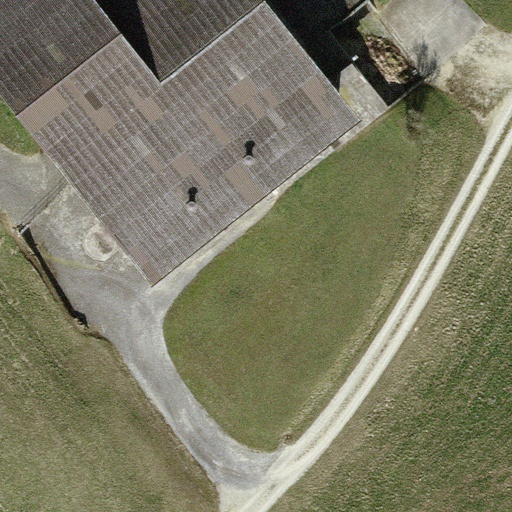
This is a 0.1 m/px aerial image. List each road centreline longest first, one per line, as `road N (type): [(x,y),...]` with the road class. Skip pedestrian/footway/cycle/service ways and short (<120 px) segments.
road 1 (track): [(511,121),(402,324),(302,462),(261,504)]
road 2 (track): [(261,504),(0,175)]
